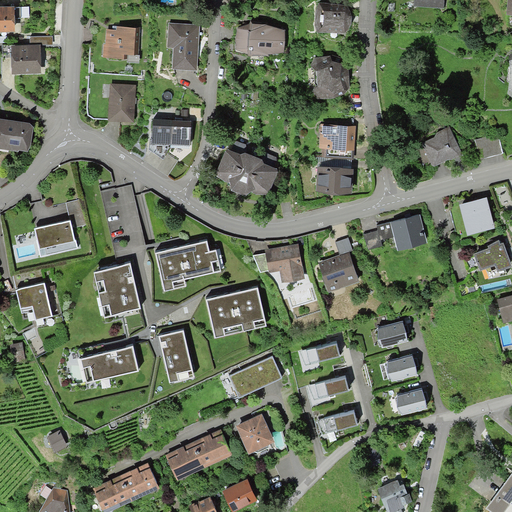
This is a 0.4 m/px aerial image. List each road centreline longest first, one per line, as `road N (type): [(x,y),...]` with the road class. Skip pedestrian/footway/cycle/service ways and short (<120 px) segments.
road 1 (unknown): [(120,160),(152,327),(86,350)]
road 2 (residential): [(178,198),(221,224),(268,233),(388,207)]
road 3 (residential): [(360,0),(362,104),(388,207)]
road 4 (residential): [(213,0),(204,140),(178,198)]
road 5 (residential): [(433,423),(351,442),(274,511)]
road 6 (residential): [(68,142),(74,0)]
road 7 (residential): [(388,207),(511,174)]
road 8 (residential): [(68,142),(96,145),(178,198)]
